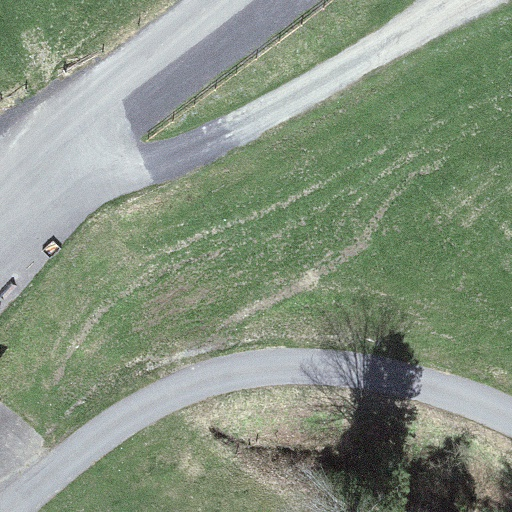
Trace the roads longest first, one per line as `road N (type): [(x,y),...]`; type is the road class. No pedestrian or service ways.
road 1 (unclassified): [(511,410),(372,371),(284,372),(108,433),(7,511)]
road 2 (unclassified): [(0,191),(56,127),(221,0)]
